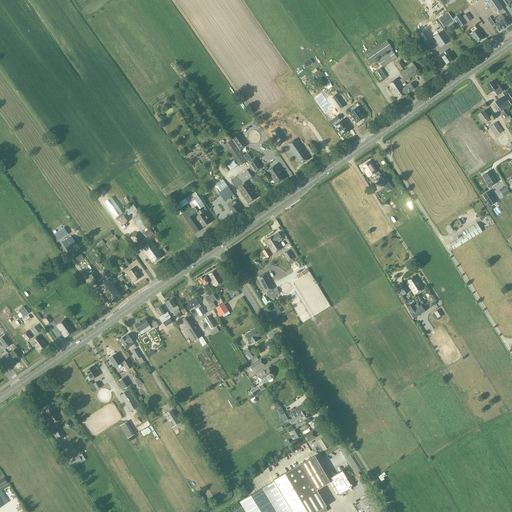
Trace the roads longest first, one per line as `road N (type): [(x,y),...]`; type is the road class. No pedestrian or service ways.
road 1 (primary): [(216,247),(511,42)]
road 2 (unclassified): [(216,247),(381,511)]
road 3 (primary): [(0,397),(216,247)]
